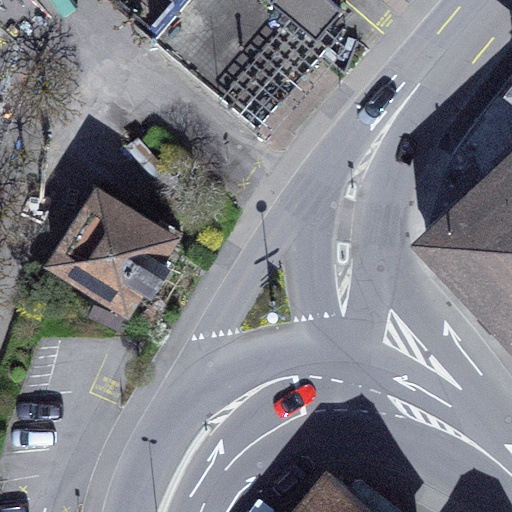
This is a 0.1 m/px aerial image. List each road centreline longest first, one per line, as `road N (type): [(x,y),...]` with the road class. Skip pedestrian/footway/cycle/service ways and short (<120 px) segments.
road 1 (primary): [(307,199),(165,427)]
road 2 (primary): [(511,442),(467,369),(376,253)]
road 3 (primary): [(376,253),(396,163),(456,47)]
road 4 (primary): [(456,47),(371,115),(307,199)]
road 5 (primary): [(340,356),(294,353),(236,366),(165,427)]
road 6 (primary): [(511,445),(445,400),(340,356)]
road 7 (primary): [(339,412),(426,441),(511,495)]
road 8 (primary): [(200,511),(254,442),(303,416),(339,412)]
road 9 (primary): [(307,199),(316,319),(340,356)]
